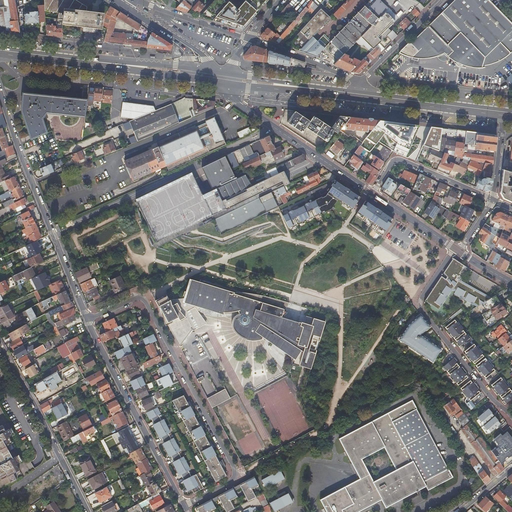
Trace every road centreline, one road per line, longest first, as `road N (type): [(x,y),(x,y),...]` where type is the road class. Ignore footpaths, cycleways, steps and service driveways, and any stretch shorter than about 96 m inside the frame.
road 1 (residential): [(87,319),(142,298),(232,464),(230,482),(183,506)]
road 2 (residential): [(0,95),(87,319)]
road 3 (residential): [(511,418),(421,307),(454,248)]
road 4 (residential): [(87,319),(183,506)]
road 5 (residential): [(218,83),(372,193)]
road 6 (residential): [(86,511),(0,346)]
road 7 (residential): [(0,62),(8,71),(146,88),(155,72)]
road 8 (residential): [(492,200),(403,160),(390,163),(372,193)]
